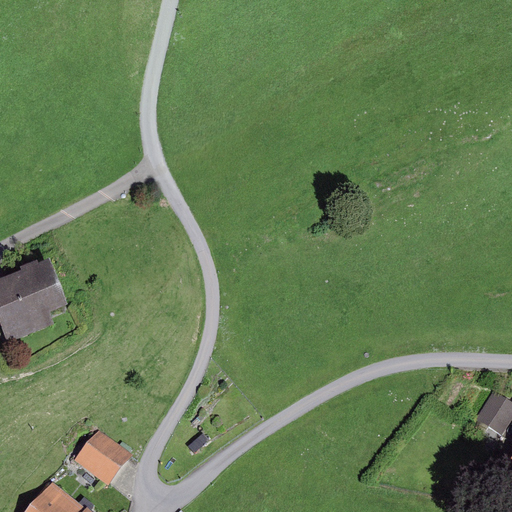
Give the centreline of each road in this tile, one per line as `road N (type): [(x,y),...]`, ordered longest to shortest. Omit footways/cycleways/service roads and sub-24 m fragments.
road 1 (track): [(152,511),(149,463),(189,393),(213,321),(207,256),(155,160),(150,111),(171,0)]
road 2 (track): [(511,364),(401,362),(360,377),(298,407),(162,511)]
